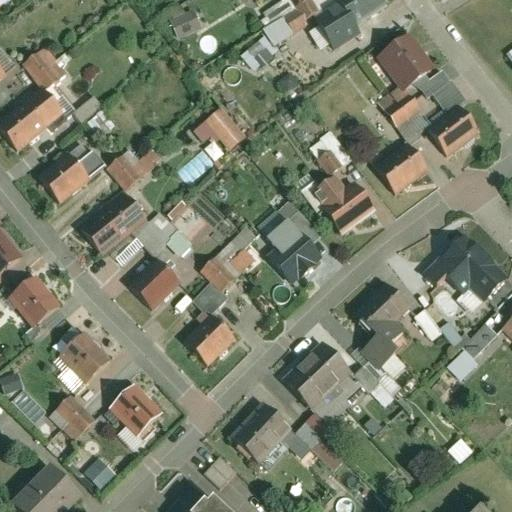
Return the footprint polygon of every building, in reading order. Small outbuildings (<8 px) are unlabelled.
[(312,0),(310,2),(320,19),(338,8),(333,0),(312,0)] [(314,22),(332,52),(358,37),(353,29),(386,9),(380,0),(333,0),(338,8),(320,19),(314,22)] [(186,12),(163,24),(174,43),(196,31),(186,12)] [(397,90),(400,94),(404,92),(424,78),(433,71),(409,36),(376,59),(397,90)] [(22,68),(41,93),(57,81),(38,55),(22,68)] [(428,83),(424,78),(404,92),(414,107),(449,83),(442,73),(428,83)] [(451,81),(449,83),(414,107),(420,114),(430,129),(458,109),(467,104),(451,81)] [(397,90),(389,96),(407,123),(420,114),(414,107),(404,92),(400,94),(397,90)] [(0,124),(0,133),(15,153),(61,119),(41,93),(0,124)] [(376,104),(395,131),(407,123),(389,96),(376,104)] [(93,99),(71,117),(80,128),(102,110),(93,99)] [(425,133),(444,159),(477,135),(458,109),(430,129),(425,133)] [(187,132),(197,146),(207,138),(221,156),(240,142),(216,110),(187,132)] [(316,162),(328,180),(350,164),(330,136),(320,143),(328,154),(316,162)] [(210,146),(175,173),(185,186),(220,159),(210,146)] [(374,170),(394,198),(427,175),(406,146),(374,170)] [(34,180),(58,209),(90,184),(87,181),(102,169),(91,156),(75,168),(65,156),(34,180)] [(121,162),(107,173),(124,195),(138,183),(121,162)] [(325,214),(341,237),(372,215),(353,187),(343,194),(335,182),(320,193),(314,185),(299,195),(316,220),(325,214)] [(77,231),(101,260),(144,226),(121,196),(77,231)] [(178,201),(162,220),(194,248),(210,230),(178,201)] [(259,234),(277,222),(271,215),(254,227),(259,234)] [(294,235),(306,248),(317,238),(297,215),(285,225),(294,235)] [(133,242),(154,263),(160,257),(157,253),(175,235),(158,217),(133,242)] [(265,262),(289,288),(319,262),(306,248),(294,235),(265,262)] [(442,280),(460,299),(467,293),(480,306),(483,303),(504,283),(507,280),(465,237),(422,278),(433,289),(442,280)] [(0,276),(18,261),(0,240),(0,276)] [(198,277),(209,287),(219,297),(232,283),(225,276),(229,271),(216,258),(198,277)] [(126,290),(151,314),(178,287),(154,263),(126,290)] [(9,300),(33,330),(41,323),(58,310),(34,280),(9,300)] [(511,298),(511,291),(504,283),(483,303),(495,315),(511,298)] [(204,314),(209,319),(225,303),(219,297),(209,287),(190,306),(201,317),(204,314)] [(376,340),(393,358),(411,340),(396,325),(408,313),(384,287),(353,317),(376,340)] [(65,320),(58,310),(41,323),(49,333),(65,320)] [(424,313),(413,321),(430,344),(441,336),(438,332),(424,313)] [(200,328),(182,346),(205,370),(233,344),(209,319),(204,314),(201,317),(195,323),(200,328)] [(511,321),(498,335),(511,348),(511,321)] [(448,325),(438,332),(441,336),(452,350),(461,343),(448,325)] [(496,338),(484,326),(460,350),(472,362),(496,338)] [(59,360),(84,386),(108,364),(83,337),(59,360)] [(393,358),(376,340),(360,356),(368,364),(378,375),(381,372),(394,359),(393,358)] [(349,378),(320,346),(280,383),(309,415),(349,378)] [(368,364),(361,371),(375,386),(385,377),(381,372),(378,375),(368,364)] [(361,371),(351,379),(367,397),(377,388),(375,386),(361,371)] [(0,394),(2,398),(19,390),(13,376),(0,381),(0,394)] [(108,414),(142,446),(154,433),(148,427),(160,415),(132,388),(108,414)] [(22,394),(12,403),(32,423),(41,414),(22,394)] [(52,417),(75,441),(93,424),(70,400),(52,417)] [(260,407),(228,441),(257,468),(289,434),(260,407)] [(313,417),(304,427),(321,443),(330,433),(313,417)] [(304,427),(292,439),(331,476),(343,463),(321,443),(304,427)] [(456,441),(443,453),(456,466),(468,455),(456,441)] [(219,460),(203,476),(220,493),(236,476),(219,460)] [(8,508),(12,511),(69,511),(79,502),(46,469),(8,508)] [(203,508),(201,505),(193,511),(220,511),(209,502),(203,508)]
